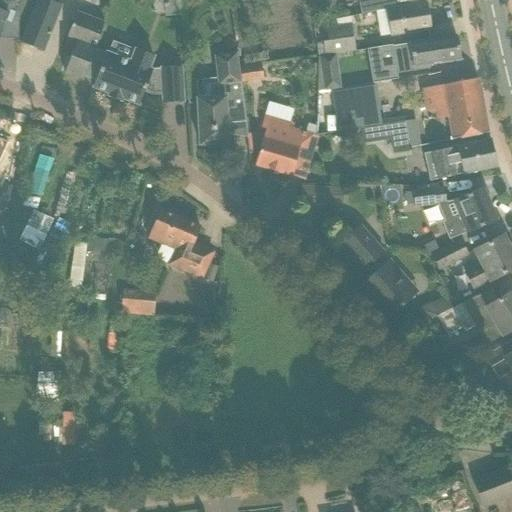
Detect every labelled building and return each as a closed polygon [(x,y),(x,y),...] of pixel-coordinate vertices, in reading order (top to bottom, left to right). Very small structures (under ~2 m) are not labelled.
[(0,0),(0,28),(8,9),(19,10),(19,0),(0,0)] [(35,0),(19,42),(42,51),(61,0),(35,0)] [(359,0),(357,0),(360,15),(385,10),(388,9),(388,10),(416,5),(416,4),(415,0),(359,0)] [(388,9),(385,10),(389,37),(431,30),(426,3),(416,4),(416,5),(388,10),(388,9)] [(74,46),(64,73),(82,80),(83,76),(93,51),(94,48),(103,24),(76,14),(65,42),(74,46)] [(354,51),(351,24),(325,28),(325,31),(319,32),(320,42),(317,42),(319,56),(335,54),(354,51)] [(427,65),(460,60),(456,37),(391,47),(396,74),(428,69),(427,65)] [(93,51),(83,76),(94,80),(92,87),(108,94),(107,97),(120,102),(121,99),(138,105),(143,91),(152,94),(161,94),(162,104),(182,103),(180,67),(160,68),(160,70),(151,71),(147,70),(152,57),(149,56),(146,52),(142,50),(138,51),(134,50),(130,63),(105,53),(104,55),(93,51)] [(244,66),(238,67),(238,69),(260,65),(269,63),(267,52),(243,55),(244,66)] [(208,95),(196,96),(196,99),(199,145),(203,145),(203,147),(221,149),(222,144),(226,144),(226,130),(228,131),(229,124),(245,123),(243,103),(240,83),(238,69),(238,67),(236,53),(213,56),(216,78),(216,83),(208,84),(208,95)] [(335,54),(319,56),(319,57),(317,57),(317,91),(331,89),(340,88),(335,54)] [(263,79),(260,65),(238,69),(240,83),(263,79)] [(441,86),(451,140),(488,133),(477,79),(441,86)] [(340,88),(331,89),(338,132),(360,128),(367,127),(380,125),(374,83),(340,88)] [(265,129),(260,147),(254,166),(303,180),(316,136),(297,131),(293,124),(265,116),(261,128),(265,129)] [(438,143),(438,118),(414,119),(414,144),(438,143)] [(367,127),(369,138),(395,134),(397,146),(409,144),(405,121),(380,125),(367,127)] [(0,139),(0,164),(9,144),(0,139)] [(422,154),(428,182),(462,174),(476,171),(496,167),(490,140),(470,144),(456,147),(422,154)] [(342,207),(342,187),(313,187),(313,185),(300,185),(300,210),(321,210),(321,207),(342,207)] [(426,190),(405,192),(406,205),(413,205),(413,207),(430,205),(437,204),(443,203),(442,188),(426,190)] [(443,203),(437,204),(444,222),(442,223),(448,239),(476,228),(495,221),(482,189),(463,197),(453,201),(443,203)] [(161,244),(157,252),(161,261),(169,264),(169,265),(201,279),(213,252),(192,244),(199,228),(159,211),(147,239),(161,244)] [(339,244),(362,270),(382,252),(359,226),(339,244)] [(51,229),(43,242),(56,250),(64,238),(51,229)] [(464,273),(472,289),(489,280),(489,281),(511,269),(511,256),(502,237),(484,246),(474,251),(481,264),(464,273)] [(80,255),(117,258),(118,242),(82,238),(80,255)] [(431,255),(438,270),(466,255),(459,241),(438,252),(431,255)] [(434,242),(423,247),(428,257),(431,255),(438,252),(434,242)] [(360,286),(388,317),(413,295),(386,263),(360,286)] [(441,297),(437,299),(444,312),(452,308),(442,286),(437,288),(441,297)] [(121,313),(153,316),(155,294),(122,291),(121,313)] [(444,312),(431,319),(440,336),(446,333),(447,335),(461,327),(464,333),(474,327),(485,345),(501,335),(501,336),(511,329),(511,291),(490,305),(484,293),(460,304),(452,308),(444,312)] [(423,323),(431,319),(444,312),(437,299),(430,302),(417,309),(423,323)] [(53,315),(29,316),(29,327),(53,325),(53,315)] [(511,339),(483,356),(497,379),(501,377),(504,381),(511,393),(511,339)] [(424,354),(409,369),(425,385),(430,379),(427,376),(437,366),(424,354)] [(471,481),(482,508),(511,496),(511,469),(511,466),(471,481)]
